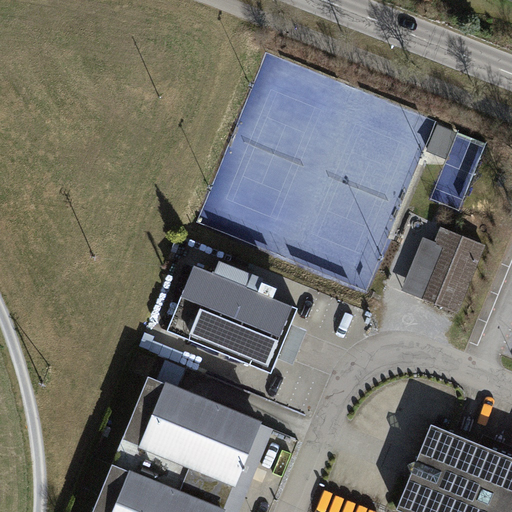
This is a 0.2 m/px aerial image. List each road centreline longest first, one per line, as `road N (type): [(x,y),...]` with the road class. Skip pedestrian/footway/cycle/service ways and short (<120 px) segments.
road 1 (residential): [(290,511),(343,389),(378,360),(429,357),(511,388)]
road 2 (track): [(38,511),(29,400),(0,309)]
road 3 (tertiary): [(321,0),(511,75)]
